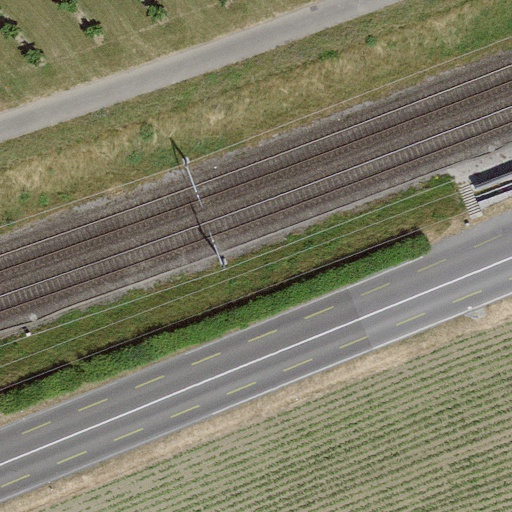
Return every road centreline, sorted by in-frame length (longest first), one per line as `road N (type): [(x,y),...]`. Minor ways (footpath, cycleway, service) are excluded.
road 1 (primary): [(0,465),(511,258)]
road 2 (track): [(0,129),(365,0)]
